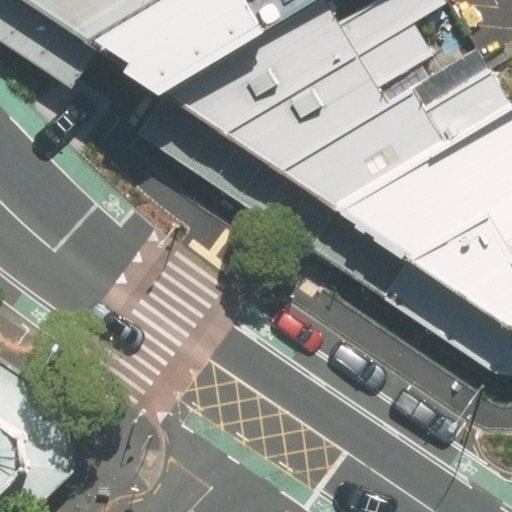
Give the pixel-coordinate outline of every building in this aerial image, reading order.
[(27,0),(82,40),(154,0),(27,0)] [(155,92),(255,33),(234,0),(154,0),(82,40),(155,92)] [(416,17),(441,2),(439,0),(368,0),(336,19),(327,0),(314,0),(255,33),(155,92),(216,132),(416,17)] [(234,0),(255,33),(314,0),(234,0)] [(271,170),(427,77),(418,62),(436,52),(416,17),(216,132),(271,170)] [(331,212),(504,109),(469,52),(427,77),(271,170),(331,212)] [(216,132),(155,92),(144,110),(133,129),(244,204),(308,247),(385,303),(485,370),(511,374),(511,328),(500,328),(331,212),(271,170),(216,132)] [(511,103),(504,109),(331,212),(500,328),(511,328),(511,103)] [(40,394),(0,367),(0,473),(39,434),(40,394)]
